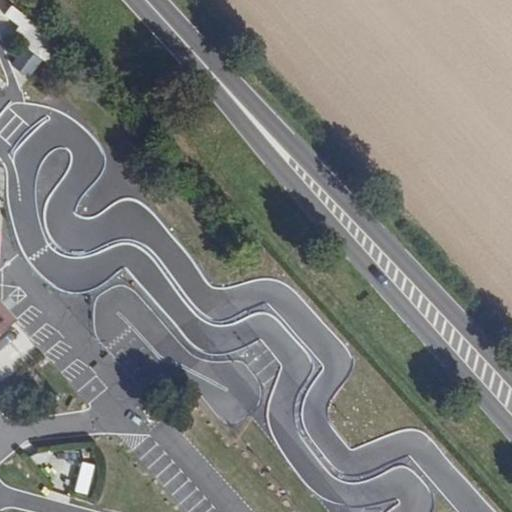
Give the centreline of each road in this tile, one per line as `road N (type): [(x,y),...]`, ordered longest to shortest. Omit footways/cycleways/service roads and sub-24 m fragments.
road 1 (primary): [(165,19),(331,222),(511,424)]
road 2 (primary): [(511,375),(165,19)]
